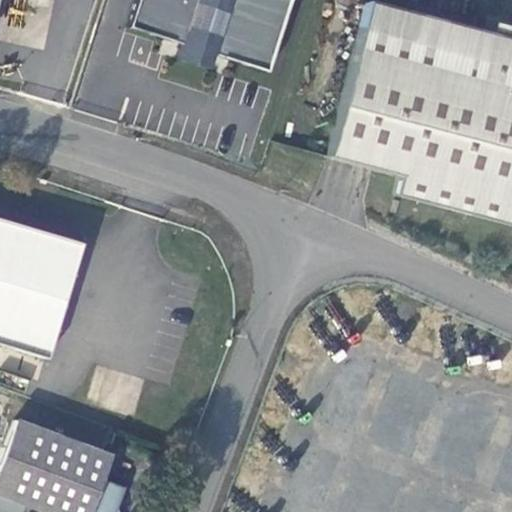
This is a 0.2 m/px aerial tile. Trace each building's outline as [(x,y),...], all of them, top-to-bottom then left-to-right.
[(141,0),(132,33),(175,45),(187,49),(185,55),(183,62),(209,70),(211,63),(214,54),(225,58),(264,69),(284,0),(141,0)] [(368,2),(361,28),(413,42),(420,16),(368,2)] [(393,195),(483,215),(511,222),(511,40),(509,50),(487,44),(490,35),(420,16),(413,42),(361,28),(332,155),(399,173),(393,195)] [(511,25),(493,20),(490,35),(487,44),(509,50),(511,40),(511,39),(511,25)] [(173,52),(185,55),(187,49),(175,45),(173,52)] [(222,66),(225,58),(214,54),(211,63),(222,66)] [(0,354),(8,357),(49,370),(76,251),(0,226),(0,354)] [(105,460),(9,427),(0,456),(0,499),(22,508),(33,511),(113,511),(115,506),(121,489),(97,482),(105,460)] [(0,511),(20,511),(22,508),(0,499),(0,511)]
